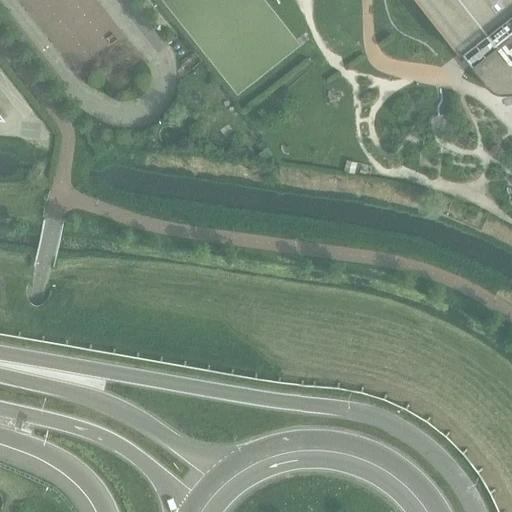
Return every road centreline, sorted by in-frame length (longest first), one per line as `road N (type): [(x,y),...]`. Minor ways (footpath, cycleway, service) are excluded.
road 1 (motorway): [(478,511),(438,453),(370,413),(0,360)]
road 2 (secondary): [(223,482),(128,411),(0,376)]
road 3 (secondary): [(428,511),(376,464),(334,451),(276,455),(223,482)]
road 4 (secondary): [(0,410),(104,438),(199,511)]
road 5 (motorway): [(0,436),(68,466),(107,511)]
